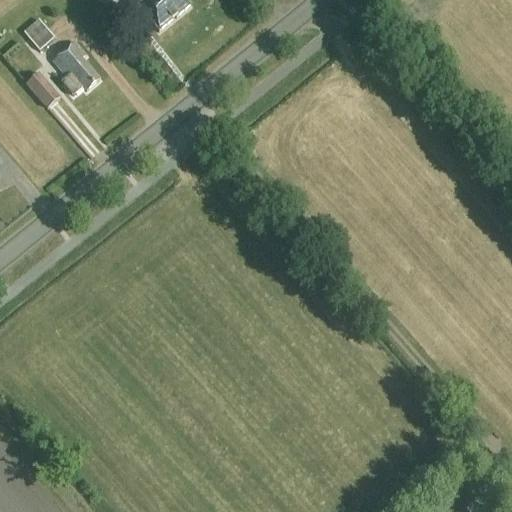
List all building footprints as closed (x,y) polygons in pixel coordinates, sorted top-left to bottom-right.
[(120,0),(132,14),(138,10),(158,35),(190,10),(181,0),(120,0)] [(119,16),(110,23),(120,36),(129,28),(119,16)] [(38,53),(53,41),(39,23),(24,36),(38,53)] [(86,95),(99,83),(81,63),(85,59),(73,45),(51,64),(63,78),(62,79),(65,83),(61,86),(72,99),(82,91),(86,95)] [(47,113),(60,102),(38,77),(26,89),(47,113)]
